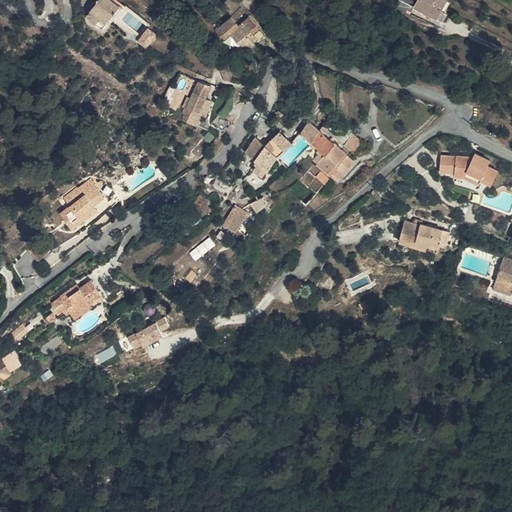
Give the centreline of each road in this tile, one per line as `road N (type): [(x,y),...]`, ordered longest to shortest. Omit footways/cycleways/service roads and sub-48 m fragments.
road 1 (residential): [(0,321),(84,250),(214,164),(283,60),(317,60),(443,98),(451,123)]
road 2 (residential): [(451,123),(363,191),(296,272)]
